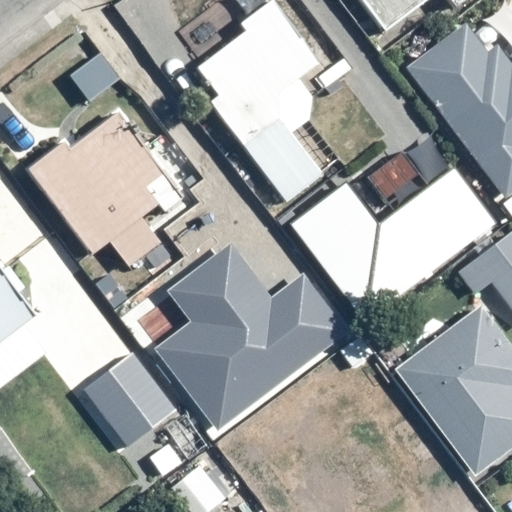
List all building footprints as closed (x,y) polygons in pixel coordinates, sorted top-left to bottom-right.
[(293,132),(297,129),(317,115),(294,82),(323,62),(279,0),(277,0),(246,22),(252,31),(202,67),(223,98),(217,102),(286,200),(323,175),(293,132)] [(356,0),(382,33),(425,0),(452,0),(458,7),(466,0),(356,0)] [(511,63),(497,75),(459,26),(404,69),(505,197),(511,191),(511,63)] [(69,143),(65,137),(25,164),(83,250),(108,232),(126,258),(159,235),(139,205),(174,181),(123,106),(69,143)] [(285,224),(365,328),(496,227),(454,172),(427,193),(389,144),(347,177),(285,224)] [(278,230),(232,164),(198,188),(244,253),(278,230)] [(511,230),(510,228),(454,272),(472,295),(488,282),(511,312),(511,230)] [(0,347),(4,354),(26,339),(16,324),(25,318),(0,282),(0,347)] [(388,345),(405,369),(401,373),(478,478),(511,453),(511,314),(501,299),(495,303),(490,297),(471,311),(458,293),(388,345)] [(178,408),(133,352),(86,390),(131,446),(178,408)] [(0,422),(0,462),(8,474),(28,458),(0,422)] [(488,511),(470,487),(436,511),(488,511)]
